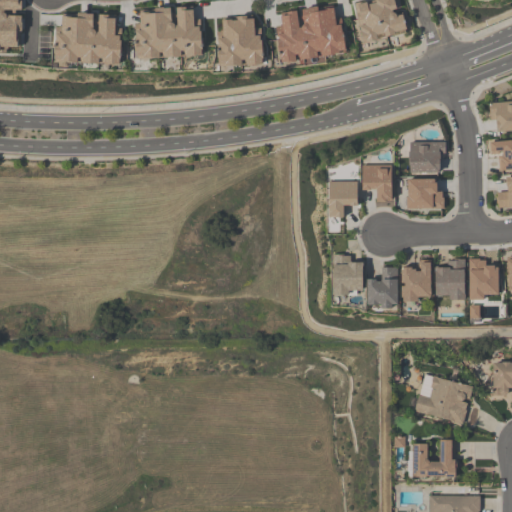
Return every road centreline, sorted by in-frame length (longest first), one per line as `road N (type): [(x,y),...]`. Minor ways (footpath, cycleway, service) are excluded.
road 1 (tertiary): [(445,63),(204,117),(0,121)]
road 2 (tertiary): [(0,145),(154,147),(359,114)]
road 3 (residential): [(422,0),(470,145),(472,235)]
road 4 (residential): [(511,235),(387,240)]
